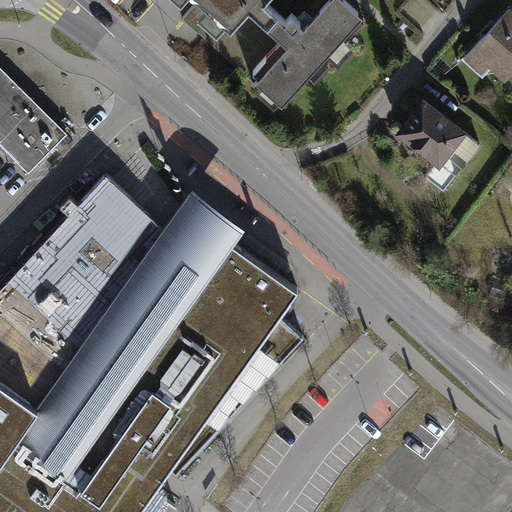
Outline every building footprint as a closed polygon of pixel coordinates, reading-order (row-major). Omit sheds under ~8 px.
[(199,0),(207,7),(199,15),(217,32),(224,23),(231,29),(249,8),(268,25),(279,13),(265,1),(265,0),(199,0)] [(365,18),(345,0),(329,0),(306,26),(291,13),(286,19),(279,13),(268,25),(282,38),(253,70),(282,96),(306,69),(315,77),(329,62),(327,60),(365,18)] [(511,69),(511,12),(509,9),(474,47),(506,77),(511,69)] [(0,64),(0,141),(29,170),(67,132),(0,64)] [(480,143),(423,99),(399,129),(405,133),(404,137),(404,140),(406,143),(408,145),(410,147),(414,148),(418,148),(421,146),(438,159),(426,175),(444,189),(480,143)] [(0,511),(135,511),(154,486),(148,482),(156,472),(164,460),(176,471),(303,335),(280,312),(298,287),(227,236),(204,269),(189,258),(195,255),(199,248),(198,240),(194,236),(187,234),(181,235),(176,240),(175,248),(160,238),(167,230),(106,172),(99,179),(0,285),(0,307),(64,368),(52,384),(46,383),(42,386),(41,391),(44,396),(38,403),(0,375),(0,511)] [(293,265),(247,232),(240,241),(287,274),(293,265)]
